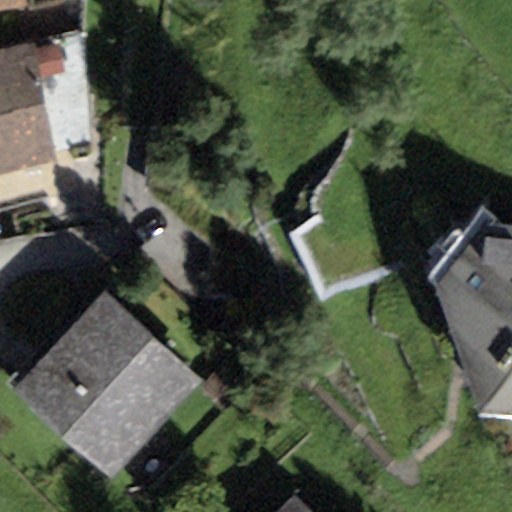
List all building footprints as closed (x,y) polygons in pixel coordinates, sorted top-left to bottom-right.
[(0,0),(0,10),(25,6),(24,0),(0,0)] [(32,39),(0,46),(0,174),(59,162),(32,39)] [(511,222),(486,219),(438,284),(479,413),(511,414),(511,222)] [(104,289),(13,388),(110,477),(201,378),(104,289)] [(211,376),(199,388),(221,409),(232,397),(211,376)] [(309,511),(293,495),(274,511),(309,511)]
